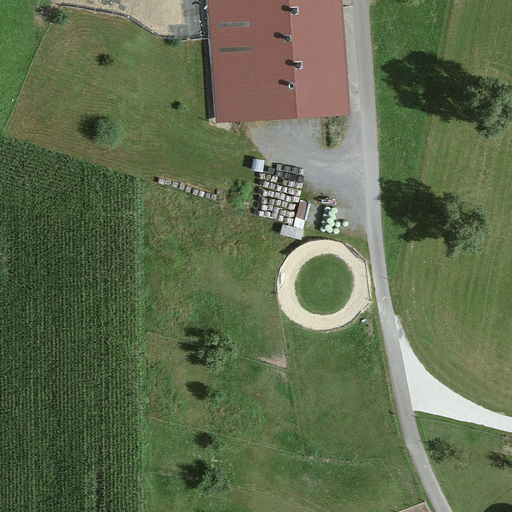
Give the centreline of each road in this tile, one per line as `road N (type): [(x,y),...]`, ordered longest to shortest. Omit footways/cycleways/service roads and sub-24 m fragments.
road 1 (track): [(358,0),(384,296)]
road 2 (track): [(384,296),(423,467),(445,511)]
